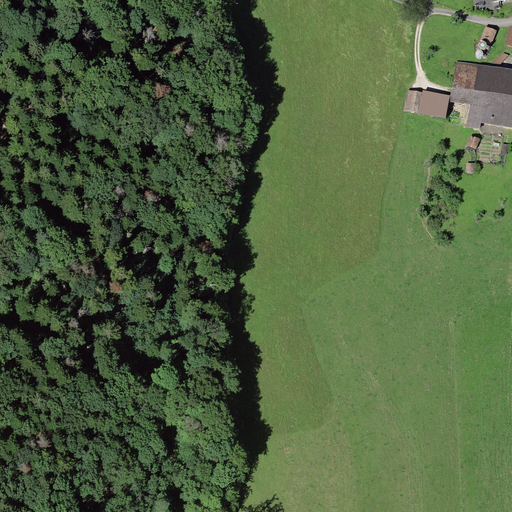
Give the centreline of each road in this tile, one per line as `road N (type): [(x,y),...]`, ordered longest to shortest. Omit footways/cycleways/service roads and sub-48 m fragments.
road 1 (track): [(216,0),(246,133),(222,264),(232,511)]
road 2 (track): [(178,511),(181,480),(118,340),(111,297),(89,249),(20,173),(0,120)]
